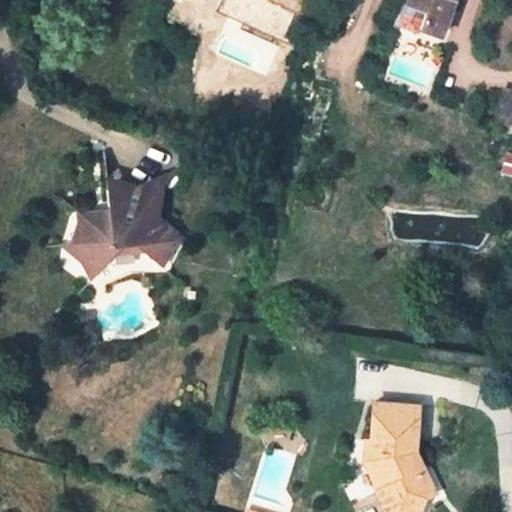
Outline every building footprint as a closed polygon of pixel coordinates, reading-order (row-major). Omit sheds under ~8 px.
[(221,0),(216,11),(295,47),(301,17),(263,0),(221,0)] [(305,0),(300,25),(326,30),(331,0),(330,0),(305,0)] [(408,0),(407,4),(426,11),(419,29),(439,36),(452,0),(408,0)] [(511,90),(503,89),(497,121),(501,122),(511,123),(511,90)] [(511,123),(501,122),(499,129),(511,131),(511,123)] [(136,186),(160,206),(164,184),(176,171),(175,170),(136,186)] [(160,206),(136,186),(106,188),(108,213),(100,217),(97,210),(77,221),(80,242),(70,253),(95,274),(112,254),(143,252),(158,263),(182,235),(158,216),(160,206)] [(420,471),(414,460),(415,452),(418,406),(374,403),(371,439),(370,460),(384,488),(377,491),(386,511),(395,511),(399,510),(403,511),(420,511),(425,498),(435,493),(424,469),(420,471)] [(370,460),(371,439),(365,438),(363,461),(377,491),(384,488),(370,460)] [(424,469),(415,452),(414,460),(420,471),(424,469)] [(173,475),(163,473),(161,482),(170,485),(173,475)]
